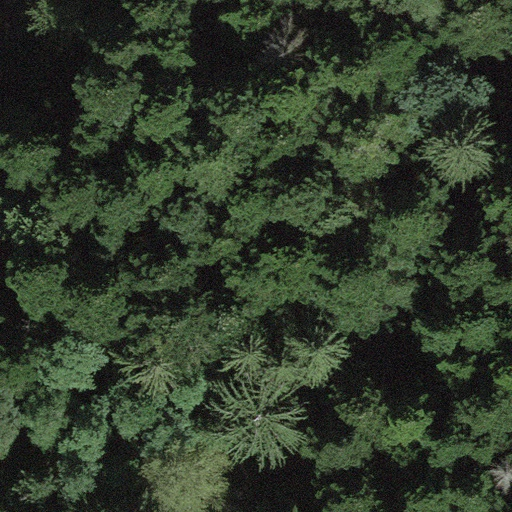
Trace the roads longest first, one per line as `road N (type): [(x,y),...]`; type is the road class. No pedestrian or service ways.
road 1 (unclassified): [(511,128),(352,359)]
road 2 (residential): [(352,359),(191,511)]
